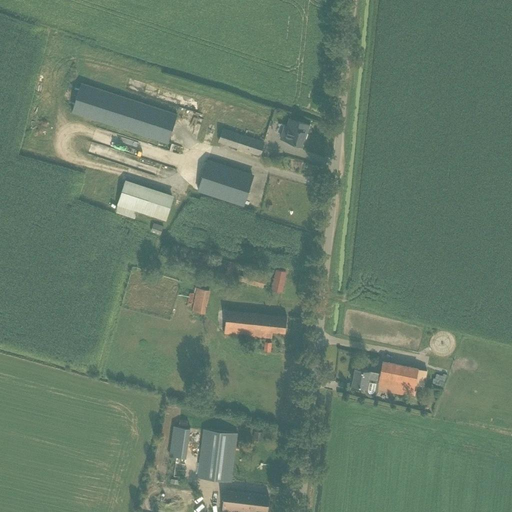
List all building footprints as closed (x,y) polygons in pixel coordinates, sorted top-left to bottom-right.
[(178,114),(81,82),(72,112),(168,143),(178,114)] [(308,128),(309,125),(289,118),(286,125),(285,124),(280,138),(283,139),(284,140),(286,142),(290,142),(291,141),(301,145),(306,129),(308,128)] [(218,142),(261,155),(265,141),(222,127),(218,142)] [(244,206),(254,174),(207,159),(197,191),(244,206)] [(165,221),(174,195),(126,178),(117,204),(165,221)] [(154,223),(151,231),(160,235),(163,226),(154,223)] [(270,272),(183,246),(178,262),(265,288),(270,272)] [(273,290),(281,291),(285,271),(277,269),(273,290)] [(210,290),(197,287),(193,311),(205,313),(210,290)] [(273,331),(275,331),(285,332),(287,316),(227,310),(225,332),(272,337),(273,331)] [(272,342),(265,342),(264,351),(271,352),(272,342)] [(352,384),(362,386),(366,386),(365,390),(365,393),(366,394),(368,396),(370,397),(372,397),(374,396),(376,395),(377,394),(377,392),(378,389),(414,396),(416,383),(424,385),(427,370),(419,368),(383,361),(381,373),(356,368),(352,384)] [(185,458),(190,429),(173,426),(169,455),(185,458)] [(237,434),(204,430),(199,477),(231,481),(237,434)] [(225,511),(228,511),(253,511),(254,509),(267,510),(269,495),(259,494),(227,490),(225,511)]
